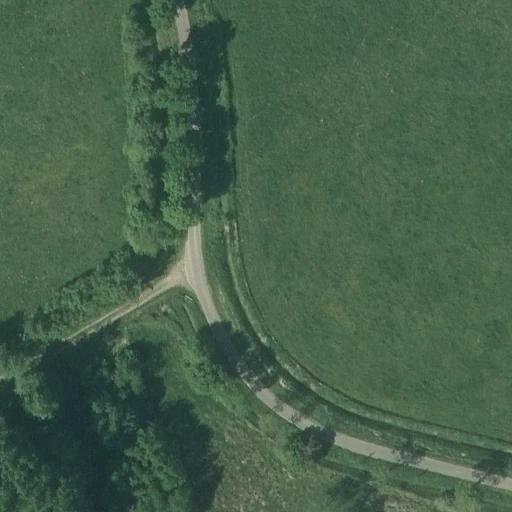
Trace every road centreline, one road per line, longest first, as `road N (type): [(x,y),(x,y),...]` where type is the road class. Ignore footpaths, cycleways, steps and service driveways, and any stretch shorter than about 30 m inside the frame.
road 1 (unclassified): [(511,484),(312,430),(236,366),(198,283),(190,80),(174,0)]
road 2 (track): [(195,264),(0,385)]
